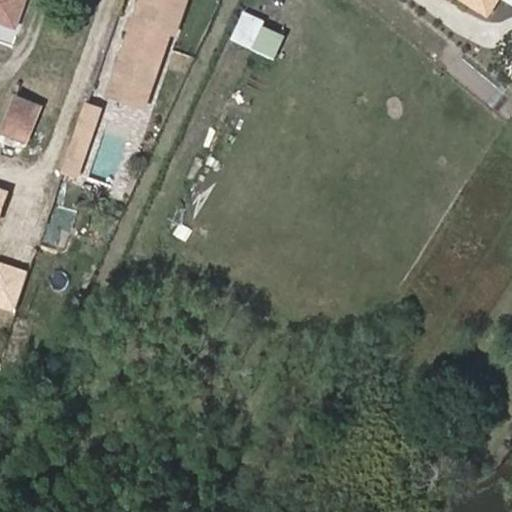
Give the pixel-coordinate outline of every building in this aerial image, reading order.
[(0,0),(0,21),(16,27),(25,0),(0,0)] [(131,0),(99,97),(147,113),(184,0),(131,0)] [(469,0),(488,12),(495,0),(469,0)] [(255,42),(263,21),(246,14),(238,35),(255,42)] [(26,144),(41,106),(16,95),(1,134),(25,143),(26,144)] [(95,167),(115,174),(128,138),(108,131),(95,167)] [(25,143),(1,134),(0,137),(0,147),(20,156),(25,143)]
